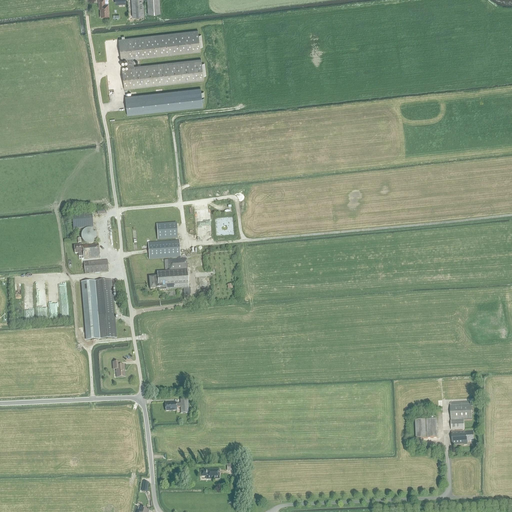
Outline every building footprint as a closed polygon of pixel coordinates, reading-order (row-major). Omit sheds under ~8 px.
[(104,4),(104,0),(98,0),(99,5),(100,5),(100,17),(108,17),(108,4),(104,4)] [(144,17),(142,0),(130,0),(132,17),(144,17)] [(146,0),(147,14),(160,14),(159,0),(146,0)] [(198,35),(198,31),(118,40),(121,61),(127,60),(127,68),(121,68),(124,89),(203,81),(203,76),(206,76),(204,63),(201,64),(201,60),(134,67),(133,59),(200,52),(199,48),(203,47),(201,35),(198,35)] [(201,92),(200,88),(188,89),(125,97),(127,115),(203,107),(202,103),(204,103),(204,98),(202,99),(201,97),(204,97),(204,92),(201,92)] [(93,228),(91,212),(71,214),(73,230),(93,228)] [(177,238),(176,223),(156,225),(157,240),(177,238)] [(81,245),(80,239),(77,239),(77,243),(79,243),(79,245),(74,246),(74,253),(78,253),(78,257),(83,256),(83,259),(99,258),(98,244),(82,246),(82,245),(81,245)] [(180,259),(179,241),(157,243),(148,243),(149,259),(178,257),(178,259),(165,260),(166,274),(157,275),(157,277),(155,277),(149,277),(149,289),(156,289),(158,288),(158,291),(166,290),(183,289),(183,295),(190,295),(190,294),(189,283),(188,284),(186,259),(180,259)] [(108,272),(107,260),(87,262),(84,262),(85,274),(88,273),(108,272)] [(81,283),(86,341),(116,338),(111,280),(81,283)] [(119,366),(119,362),(112,363),(113,370),(116,370),(117,378),(125,378),(124,365),(119,366)] [(186,413),(186,398),(180,399),(180,404),(176,404),(176,403),(165,404),(165,411),(176,411),(176,407),(180,407),(180,414),(186,413)] [(472,420),(471,405),(450,406),(451,430),(464,430),(463,421),(472,420)] [(437,438),(436,419),(415,421),(416,439),(437,438)] [(473,442),(473,431),(451,432),(452,445),(463,445),(467,445),(467,442),(473,442)] [(206,479),(219,479),(219,470),(201,471),(201,477),(206,476),(206,479)]
